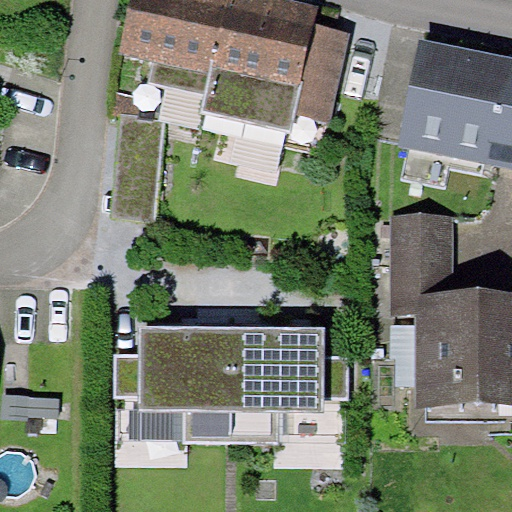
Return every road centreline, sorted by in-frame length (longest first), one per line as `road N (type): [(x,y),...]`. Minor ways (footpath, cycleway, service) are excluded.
road 1 (residential): [(97,0),(72,206),(50,242),(0,255)]
road 2 (track): [(386,0),(359,124),(384,203)]
